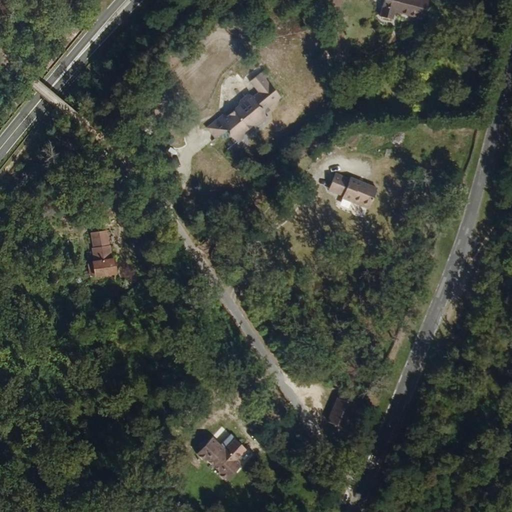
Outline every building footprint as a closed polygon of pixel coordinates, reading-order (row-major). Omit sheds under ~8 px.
[(381,0),(378,14),(393,18),(395,10),(421,16),(425,0),(381,0)] [(283,92),(262,69),(248,81),(256,90),(225,117),(222,113),(205,127),(216,139),(225,132),(235,143),(265,116),(261,111),(283,92)] [(369,206),(376,189),(336,173),(329,190),(369,206)] [(89,231),(92,248),(108,246),(105,229),(89,231)] [(108,246),(92,248),(94,263),(84,265),(86,277),(112,273),(108,246)] [(350,429),(359,407),(338,398),(329,420),(350,429)] [(241,464),(237,461),(248,448),(235,437),(224,450),(212,439),(199,454),(228,479),(241,464)]
